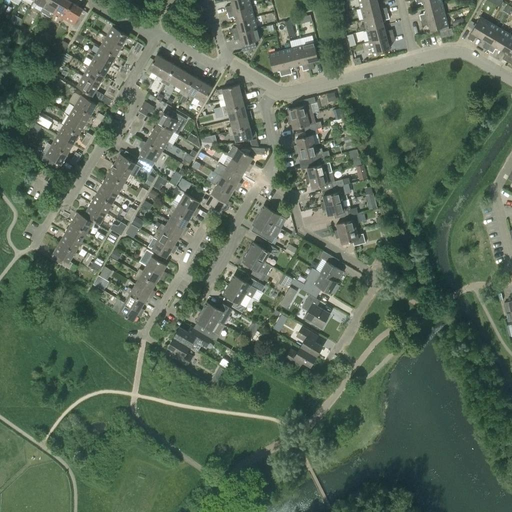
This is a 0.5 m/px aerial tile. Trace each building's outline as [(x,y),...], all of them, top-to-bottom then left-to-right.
[(41,12),(47,0),(34,0),(34,1),(31,6),(41,12)] [(54,13),(61,0),(47,0),(41,12),(51,17),(54,13)] [(67,0),(61,0),(54,13),(63,18),(73,3),(67,0)] [(227,13),(251,6),(249,0),(230,0),(232,5),(225,7),(227,13)] [(358,0),(361,8),(378,4),(376,0),(358,0)] [(83,9),(73,3),(63,18),(73,24),(71,27),(77,30),(82,22),(77,19),(83,9)] [(420,20),(445,14),(442,3),(424,8),(426,13),(419,15),(420,20)] [(378,4),(361,8),(363,19),(388,13),(386,8),(379,9),(378,4)] [(236,22),(254,17),(251,6),(227,13),(228,18),(235,16),(236,22)] [(388,13),(363,19),(366,30),(384,26),(382,20),(389,19),(388,13)] [(448,26),(445,14),(420,20),(422,26),(429,24),(430,30),(448,26)] [(233,35),(257,28),(254,17),(236,22),(238,27),(231,29),(233,35)] [(476,35),(481,38),(490,23),(480,17),(476,24),(473,29),(467,38),(473,41),(476,35)] [(290,20),(284,21),(288,36),(294,34),(290,20)] [(473,29),(476,24),(470,21),(467,26),(473,29)] [(487,50),(500,29),(490,23),(481,38),(486,41),(482,47),(487,50)] [(384,26),(366,30),(369,41),(393,35),(392,30),(385,31),(384,26)] [(112,27),(106,37),(122,46),(128,36),(112,27)] [(260,40),(257,28),(233,35),(234,40),(241,39),(242,44),(241,45),(242,51),(256,47),(254,41),(260,40)] [(453,35),(451,28),(448,29),(439,31),(441,38),(453,35)] [(501,50),(510,34),(500,29),(487,50),(492,53),(496,47),(501,50)] [(507,62),(511,53),(511,35),(510,34),(501,50),(506,53),(502,59),(507,62)] [(395,41),(393,35),(369,41),(372,53),(390,49),(388,43),(395,41)] [(312,61),(318,60),(312,36),(301,39),(302,45),(308,69),(314,68),(312,61)] [(122,46),(106,37),(100,47),(116,56),(122,46)] [(59,47),(64,51),(68,44),(63,41),(59,47)] [(308,69),(302,45),(291,48),(296,65),(301,64),(303,71),(308,69)] [(139,57),(143,51),(133,46),(130,51),(139,57)] [(116,56),(100,47),(94,56),(110,66),(116,56)] [(296,65),(291,48),(280,51),(286,75),(292,74),(290,67),(296,65)] [(127,56),(129,57),(135,61),(136,62),(139,57),(130,51),(127,56)] [(281,76),(286,75),(280,51),(269,54),(273,71),(279,70),(281,76)] [(152,72),(157,75),(168,56),(165,54),(163,57),(157,54),(146,73),(143,71),(137,81),(143,84),(148,75),(150,75),(152,72)] [(89,66),(104,75),(110,66),(94,56),(89,66)] [(172,58),(168,56),(157,75),(163,78),(160,82),(164,84),(176,65),(170,62),(172,58)] [(123,67),(130,70),(132,66),(126,62),(123,67)] [(118,71),(115,76),(125,82),(128,76),(131,71),(130,70),(123,67),(121,65),(118,71)] [(181,68),(176,65),(164,84),(168,86),(171,82),(176,86),(187,67),(183,65),(181,68)] [(83,76),(98,85),(104,75),(89,66),(83,76)] [(179,93),(183,95),(194,76),(188,73),(190,69),(187,67),(176,86),(181,89),(179,93)] [(109,104),(111,100),(95,90),(98,85),(83,76),(77,86),(103,101),(109,104)] [(194,76),(183,95),(187,97),(189,93),(195,96),(205,78),(202,76),(200,79),(194,76)] [(209,80),(205,78),(195,96),(200,100),(197,103),(202,106),(213,87),(207,84),(209,80)] [(217,90),(219,95),(220,101),(225,99),(245,94),(244,90),(240,91),(239,84),(217,90)] [(119,91),(118,90),(112,86),(110,85),(107,90),(116,96),(119,91)] [(72,103),(75,93),(71,92),(67,102),(72,103)] [(336,100),(334,93),(327,95),(328,102),(336,100)] [(222,106),(223,111),(244,105),(242,99),(246,98),(245,94),(225,99),(226,105),(222,106)] [(81,95),(75,105),(90,115),(96,105),(81,95)] [(315,102),(314,97),(297,101),(298,107),(288,109),(290,115),(286,116),(287,120),(313,113),(311,104),(315,102)] [(90,115),(75,105),(69,115),(85,125),(90,115)] [(229,114),(230,120),(250,115),(249,111),(246,112),(244,105),(223,111),(224,116),(229,114)] [(219,106),(211,108),(214,117),(222,115),(219,106)] [(150,112),(143,108),(140,112),(148,117),(150,112)] [(164,113),(164,112),(158,122),(173,132),(178,134),(187,119),(167,108),(164,113)] [(342,118),(340,109),(334,110),(336,120),(342,118)] [(104,116),(99,113),(96,118),(101,121),(104,116)] [(315,123),(313,113),(287,120),(288,124),(292,123),(293,129),(303,126),(305,131),(316,128),(321,127),(320,122),(315,123)] [(37,115),(34,122),(47,128),(50,121),(37,115)] [(63,125),(79,134),(85,125),(69,115),(63,125)] [(227,127),(228,132),(250,126),(248,120),(251,119),(250,115),(230,120),(232,126),(227,127)] [(142,127),(145,121),(136,116),(133,121),(142,127)] [(133,121),(130,127),(139,132),(142,127),(133,121)] [(35,134),(39,125),(33,122),(29,131),(35,134)] [(173,132),(158,122),(152,132),(167,142),(173,132)] [(57,135),(73,144),(79,134),(63,125),(57,135)] [(251,133),(250,126),(228,132),(230,136),(234,135),(236,141),(256,136),(255,132),(251,133)] [(293,146),(294,150),(315,144),(312,135),(318,134),(316,128),(305,131),(294,134),(296,139),(297,145),(293,146)] [(146,142),(162,151),(167,142),(152,132),(146,142)] [(93,136),(87,133),(84,138),(89,141),(93,136)] [(187,139),(194,144),(198,137),(190,133),(187,139)] [(73,144),(57,135),(52,145),(67,154),(73,144)] [(81,143),(86,146),(89,141),(84,138),(81,143)] [(147,163),(152,166),(162,151),(146,142),(144,141),(142,141),(139,146),(142,149),(140,152),(150,158),(147,163)] [(42,152),(43,153),(40,158),(57,168),(60,163),(61,164),(67,154),(52,145),(51,146),(47,144),(42,152)] [(311,156),(312,161),(324,158),(330,157),(328,151),(322,152),(322,149),(316,150),(315,144),(294,150),(295,154),(299,153),(301,158),(311,156)] [(233,145),(227,155),(232,158),(250,168),(252,165),(249,163),(255,154),(264,155),(265,148),(240,146),(239,149),(233,145)] [(348,150),(350,165),(357,164),(355,149),(348,150)] [(81,156),(76,152),(73,157),(78,161),(81,156)] [(139,158),(135,163),(120,154),(114,164),(129,174),(134,177),(140,166),(144,169),(147,163),(139,158)] [(69,162),(75,166),(78,161),(73,157),(69,162)] [(248,172),(250,168),(232,158),(229,163),(225,160),(223,165),(242,176),(245,170),(248,172)] [(329,162),(325,163),(324,158),(312,161),(314,166),(307,168),(308,174),(304,175),(305,179),(332,172),(329,162)] [(197,169),(200,164),(196,161),(192,167),(197,169)] [(108,174),(124,183),(129,174),(114,164),(108,174)] [(241,183),(238,182),(242,176),(223,165),(220,169),(224,171),(221,176),(239,187),(241,183)] [(343,180),(334,181),(332,172),(305,179),(306,182),(310,181),(312,187),(331,182),(332,188),(350,183),(348,178),(343,180)] [(102,184),(118,193),(124,183),(108,174),(102,184)] [(143,183),(149,186),(153,177),(147,174),(143,183)] [(217,175),(214,179),(212,183),(231,194),(234,188),(237,190),(239,187),(221,176),(221,177),(217,175)] [(160,185),(164,179),(159,176),(153,186),(158,189),(160,186),(160,185)] [(209,187),(213,190),(210,195),(228,205),(230,202),(227,200),(231,194),(212,183),(209,187)] [(349,184),(350,183),(332,188),(334,193),(323,196),(324,201),(320,202),(321,206),(342,201),(341,195),(351,193),(349,184)] [(118,193),(102,184),(96,194),(112,203),(118,193)] [(142,188),(139,193),(145,196),(148,191),(142,188)] [(182,197),(179,202),(197,212),(199,209),(196,207),(200,201),(181,190),(178,194),(182,197)] [(141,201),(145,196),(139,193),(136,198),(141,201)] [(91,204),(106,213),(112,203),(96,194),(91,204)] [(226,209),(228,205),(210,195),(207,200),(203,198),(201,202),(220,213),(223,207),(226,209)] [(370,209),(377,207),(376,200),(368,202),(370,209)] [(344,211),(346,216),(357,213),(356,207),(350,209),(349,205),(344,207),(342,201),(321,206),(322,210),(326,209),(328,215),(344,211)] [(195,216),(197,212),(179,202),(176,207),(172,205),(170,209),(189,220),(192,214),(195,216)] [(100,223),(106,213),(91,204),(85,214),(100,223)] [(263,205),(258,215),(275,225),(274,225),(280,229),(286,219),(289,213),(279,207),(275,212),(263,205)] [(185,226),(189,220),(170,209),(167,213),(171,215),(168,220),(186,231),(188,228),(185,226)] [(363,212),(358,214),(357,213),(346,216),(347,221),(336,224),(338,230),(334,231),(335,235),(356,229),(354,223),(360,222),(366,220),(363,212)] [(77,213),(71,223),(87,232),(93,222),(77,213)] [(280,229),(274,225),(275,225),(258,215),(252,224),(264,231),(261,236),(272,243),(275,237),(276,238),(281,229),(280,229)] [(130,225),(140,230),(145,221),(135,216),(130,225)] [(184,235),(186,231),(168,220),(165,226),(161,223),(159,227),(178,239),(181,233),(184,235)] [(87,232),(71,223),(65,233),(81,242),(87,232)] [(124,230),(119,227),(116,233),(121,236),(124,230)] [(174,244),(178,239),(159,227),(153,237),(157,239),(175,250),(177,246),(174,244)] [(357,235),(356,229),(335,235),(336,238),(340,237),(341,243),(352,240),(354,246),(365,243),(363,233),(357,235)] [(81,242),(65,233),(59,242),(75,252),(81,242)] [(102,242),(105,236),(100,233),(97,239),(102,242)] [(114,245),(118,237),(111,233),(107,240),(114,245)] [(173,253),(175,250),(157,239),(154,244),(150,242),(148,246),(167,258),(170,251),(173,253)] [(69,261),(75,252),(59,242),(53,253),(64,259),(61,264),(69,269),(72,263),(69,261)] [(253,242),(248,252),(264,262),(270,252),(275,256),(279,250),(268,244),(265,249),(253,242)] [(292,256),(296,249),(290,246),(286,253),(292,256)] [(320,273),(336,282),(343,271),(339,260),(324,251),(320,257),(327,261),(320,273)] [(264,262),(248,252),(242,261),(254,268),(251,274),(263,281),(272,266),(264,262)] [(88,253),(85,258),(91,261),(94,256),(88,253)] [(149,260),(146,265),(164,276),(166,273),(163,271),(167,265),(148,253),(145,258),(149,260)] [(88,266),(91,261),(85,258),(82,263),(88,266)] [(102,264),(95,259),(91,265),(99,270),(102,264)] [(162,279),(164,276),(146,265),(143,270),(139,268),(137,272),(156,283),(159,278),(162,279)] [(290,282),(309,294),(316,298),(321,288),(330,293),(336,282),(320,273),(315,270),(312,268),(305,279),(307,280),(305,284),(293,277),(290,282)] [(138,279),(135,284),(153,295),(155,291),(152,289),(156,283),(137,272),(134,276),(138,279)] [(234,275),(228,284),(251,298),(251,297),(251,298),(256,289),(261,291),(264,286),(249,277),(246,282),(234,275)] [(292,278),(286,275),(281,284),(287,287),(292,278)] [(128,287),(126,291),(145,302),(148,296),(151,298),(153,295),(135,284),(132,289),(128,287)] [(242,312),(251,298),(228,284),(223,294),(235,301),(232,306),(242,312)] [(284,296),(291,301),(297,291),(290,287),(284,296)] [(127,297),(124,302),(124,303),(142,313),(144,310),(141,308),(145,302),(126,291),(123,295),(127,297)] [(320,300),(316,298),(309,294),(302,307),(308,311),(304,317),(321,327),(329,314),(316,307),(320,300)] [(140,317),(142,313),(124,303),(124,302),(118,298),(112,308),(133,321),(137,315),(140,317)] [(511,300),(509,301),(509,302),(504,303),(503,305),(506,317),(508,321),(511,320),(511,300)] [(201,311),(218,321),(220,316),(225,319),(227,318),(229,315),(232,310),(222,303),(218,309),(206,302),(201,311)] [(204,334),(206,335),(216,341),(225,325),(218,321),(201,311),(195,321),(207,328),(204,334)] [(283,322),(286,317),(281,314),(278,319),(283,322)] [(197,350),(206,335),(204,334),(194,328),(191,326),(188,331),(180,327),(174,337),(189,346),(197,350)] [(304,341),(301,347),(316,356),(322,346),(311,339),(314,334),(302,327),(296,336),(304,341)] [(248,331),(245,337),(251,341),(254,335),(248,331)] [(186,352),(189,346),(174,337),(168,347),(179,354),(176,359),(187,365),(192,356),(186,352)] [(310,366),(316,356),(301,347),(297,353),(291,349),(285,359),(296,365),(299,360),(310,366)]
